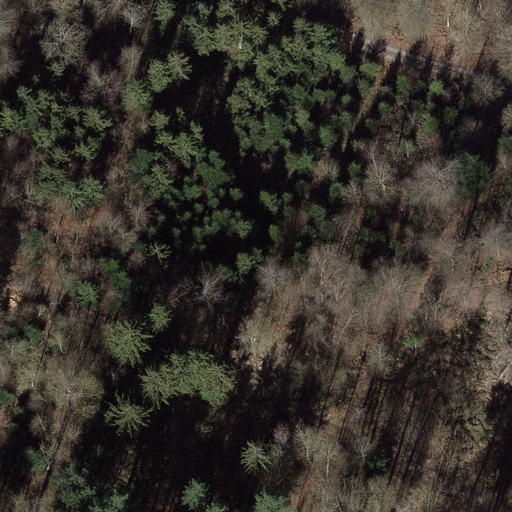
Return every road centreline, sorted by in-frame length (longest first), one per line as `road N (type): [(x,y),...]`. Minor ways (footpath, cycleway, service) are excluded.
road 1 (track): [(0,271),(482,511)]
road 2 (track): [(511,85),(338,36),(268,0)]
